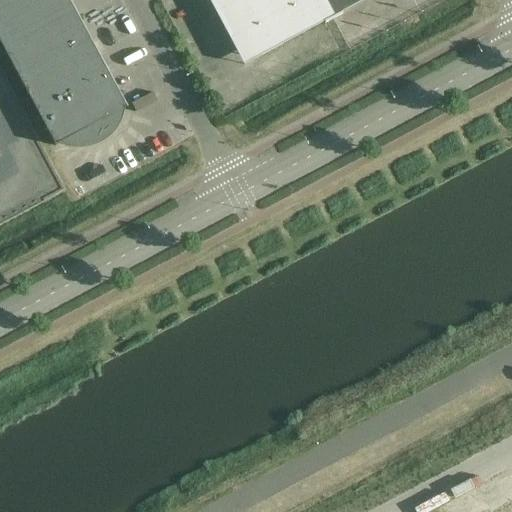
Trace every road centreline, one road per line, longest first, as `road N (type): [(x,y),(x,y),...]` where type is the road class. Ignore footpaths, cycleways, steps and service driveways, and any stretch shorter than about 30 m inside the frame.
road 1 (unclassified): [(223,511),(511,357)]
road 2 (unclassified): [(234,199),(511,47)]
road 3 (unclassified): [(0,321),(234,199)]
road 4 (unclassified): [(124,0),(234,199)]
